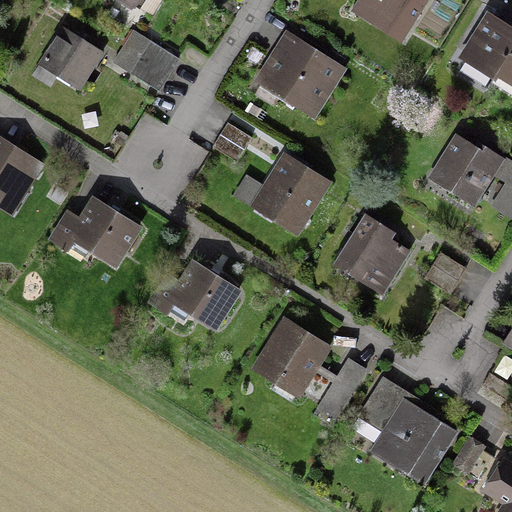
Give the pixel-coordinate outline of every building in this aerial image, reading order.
[(120,0),(138,12),(145,0),(120,0)] [(405,41),(431,0),(340,0),(341,0),(405,41)] [(87,84),(113,44),(73,18),(47,58),(87,84)] [(497,72),(500,67),(511,48),(511,31),(491,18),(467,53),(497,72)] [(316,120),(349,68),(288,31),(274,53),(247,36),(214,87),(243,105),(256,83),(316,120)] [(152,41),(142,58),(168,73),(178,56),(152,41)] [(511,48),(500,67),(511,74),(511,48)] [(157,90),(168,73),(142,58),(132,75),(157,90)] [(227,123),(213,146),(237,160),(251,137),(227,123)] [(5,126),(0,134),(0,197),(9,203),(43,150),(5,126)] [(511,185),(511,160),(454,129),(428,175),(477,202),(492,175),(511,185)] [(311,207),(328,180),(279,149),(245,202),(289,229),(306,203),(311,207)] [(124,245),(135,229),(93,202),(64,245),(99,268),(118,240),(124,245)] [(331,259),(372,289),(409,240),(367,210),(331,259)] [(451,295),(467,268),(439,251),(423,277),(451,295)] [(212,331),(237,291),(188,260),(163,301),(212,331)] [(298,401),(332,347),(283,317),(249,370),(298,401)] [(331,428),(365,376),(345,364),(312,416),(331,428)] [(511,386),(490,374),(483,385),(508,399),(511,391),(511,386)] [(423,485),(457,430),(399,395),(365,450),(423,485)] [(469,472),(484,448),(469,439),(454,463),(469,472)] [(506,511),(511,511),(511,466),(503,461),(484,491),(510,506),(506,511)]
